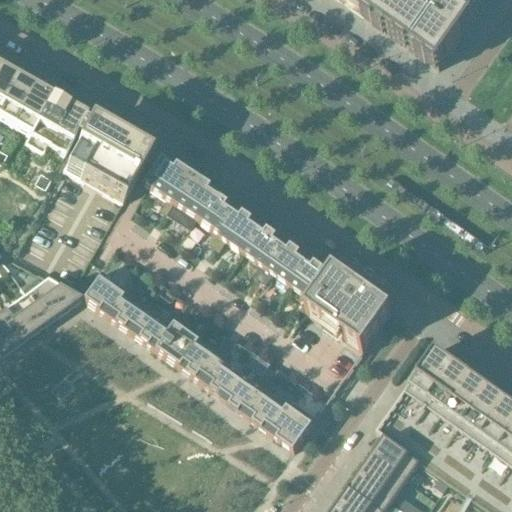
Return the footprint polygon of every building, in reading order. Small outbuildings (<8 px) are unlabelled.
[(350,0),(368,12),(377,0),(350,0)] [(363,21),(361,24),(383,40),(385,37),(391,40),(388,44),(406,56),(408,53),(416,58),(413,61),(436,77),(438,74),(473,25),(478,17),(484,10),(487,5),(490,0),(449,0),(445,5),(442,3),(437,0),(377,0),(368,12),(363,21)] [(488,99),(509,113),(511,109),(511,69),(509,68),(488,99)] [(0,113),(16,85),(0,75),(0,113)] [(0,125),(12,132),(33,94),(16,85),(0,113),(0,125)] [(28,142),(50,104),(33,94),(12,132),(28,141),(28,142)] [(63,161),(84,124),(50,104),(28,142),(28,141),(23,150),(41,160),(46,152),(63,161)] [(146,165),(87,131),(62,176),(120,209),(146,165)] [(157,164),(139,191),(145,195),(164,207),(170,211),(188,184),(180,180),(175,176),(163,168),(157,164)] [(32,190),(38,179),(31,175),(25,186),(32,190)] [(171,211),(164,221),(188,237),(195,227),(212,200),(201,193),(196,189),(188,184),(170,211),(171,211)] [(212,200),(195,227),(212,239),(219,243),(237,217),(229,212),(223,208),(212,200)] [(164,207),(157,217),(164,221),(171,211),(170,211),(164,207)] [(237,217),(219,243),(225,248),(242,259),(261,233),(250,225),(244,222),(237,217)] [(261,233),(242,259),(260,271),(266,276),(284,250),(277,245),(272,241),(261,233)] [(212,239),(205,249),(212,253),(219,243),(212,239)] [(219,243),(212,253),(219,258),(225,248),(219,243)] [(284,250),(266,276),(273,281),(289,292),(308,266),(297,259),(292,255),(284,250)] [(308,266),(289,292),(307,305),(313,309),(332,283),(331,283),(324,278),(318,274),(308,266)] [(260,271),(253,281),(259,286),(266,276),(260,271)] [(266,276),(259,286),(266,290),(273,281),(266,276)] [(306,319),(325,332),(326,333),(330,326),(347,338),(343,345),(344,346),(362,358),(363,359),(391,319),(334,279),(331,283),(332,283),(313,309),(306,319)] [(88,296),(80,306),(105,323),(123,297),(117,293),(99,280),(88,296)] [(19,293),(19,294),(24,302),(25,301),(45,330),(79,306),(69,300),(36,281),(19,293)] [(130,287),(123,297),(130,302),(137,292),(130,287)] [(81,291),(74,301),(80,306),(88,296),(81,291)] [(123,297),(105,323),(128,340),(147,314),(130,302),(123,297)] [(24,302),(3,317),(23,346),(45,330),(25,301),(24,302)] [(307,305),(300,314),(306,319),(313,309),(307,305)] [(147,314),(128,340),(152,356),(170,330),(164,326),(147,314)] [(171,316),(164,326),(170,330),(177,321),(171,316)] [(3,317),(0,318),(0,360),(1,362),(23,346),(3,317)] [(177,321),(170,330),(177,335),(184,325),(177,321)] [(170,330),(152,356),(175,373),(194,347),(177,335),(170,330)] [(194,347),(175,373),(199,390),(217,364),(211,359),(194,347)] [(218,349),(211,359),(217,364),(224,354),(218,349)] [(224,354),(217,364),(224,368),(231,358),(224,354)] [(388,421),(376,438),(379,440),(384,443),(419,468),(418,470),(438,484),(447,491),(454,495),(457,498),(477,511),(511,511),(511,410),(434,355),(406,395),(398,407),(388,421)] [(217,364),(199,390),(222,406),(241,380),(224,368),(217,364)] [(241,380),(222,406),(246,423),(264,397),(258,392),(241,380)] [(265,382),(258,392),(264,397),(271,387),(265,382)] [(64,384),(55,392),(61,399),(70,391),(64,384)] [(271,387),(264,397),(271,401),(278,392),(271,387)] [(264,397),(246,423),(269,439),(288,413),(271,401),(264,397)] [(288,413),(269,439),(291,455),(294,457),(318,423),(317,422),(293,406),(288,414),(288,413)] [(384,443),(371,461),(406,486),(418,470),(419,468),(384,443)] [(371,461),(360,478),(395,502),(406,486),(371,461)] [(360,478),(348,494),(372,511),(387,511),(395,502),(360,478)] [(438,484),(433,491),(443,498),(446,493),(447,491),(438,484)] [(372,511),(348,494),(336,511),(337,511),(372,511)] [(400,506),(397,509),(401,511),(409,511),(412,510),(402,503),(400,506)]
